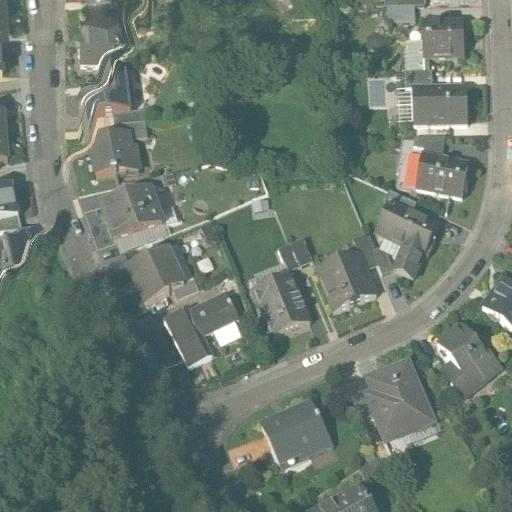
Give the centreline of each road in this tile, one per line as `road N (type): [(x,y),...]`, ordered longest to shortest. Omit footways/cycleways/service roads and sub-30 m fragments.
road 1 (residential): [(181,433),(419,320),(462,281),(498,204),(497,0)]
road 2 (residential): [(37,0),(44,136),(71,239),(118,344),(181,433)]
